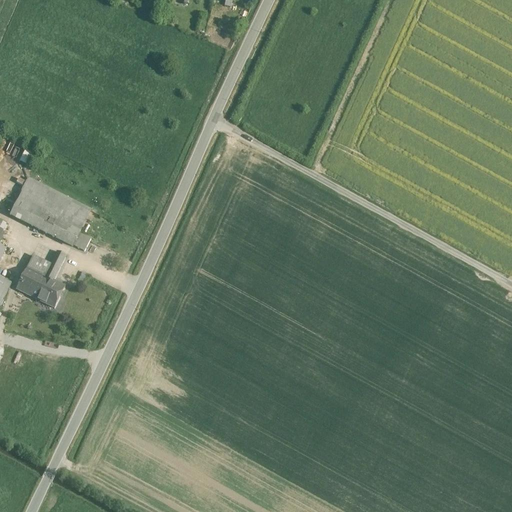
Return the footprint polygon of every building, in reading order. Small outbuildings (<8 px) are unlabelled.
[(20,160),(25,164),(32,153),(28,150),(20,160)] [(22,194),(64,215),(65,216),(83,225),(90,212),(28,180),(24,188),(22,194)] [(10,216),(17,220),(53,238),(64,215),(22,194),(10,216)] [(64,216),(55,234),(53,238),(72,248),(72,247),(73,247),(83,225),(64,216)] [(84,253),(86,249),(91,240),(79,234),(73,247),(84,253)] [(44,278),(48,271),(48,270),(57,253),(40,244),(27,269),(44,278)] [(57,253),(55,256),(44,278),(53,282),(54,280),(66,257),(57,253)] [(16,291),(22,294),(24,294),(21,300),(25,302),(27,303),(29,297),(37,301),(48,280),(27,269),(16,291)] [(0,306),(11,284),(0,278),(0,306)] [(65,288),(53,282),(48,280),(37,301),(54,309),(65,288)]
